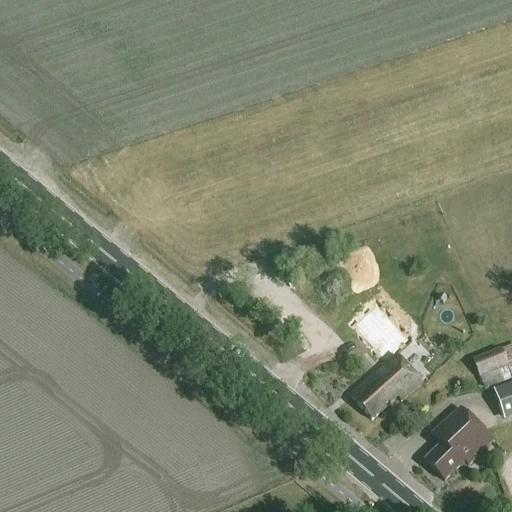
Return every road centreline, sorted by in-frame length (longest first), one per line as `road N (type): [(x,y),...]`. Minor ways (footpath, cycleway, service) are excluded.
road 1 (primary): [(413,511),(0,169)]
road 2 (unclassified): [(363,511),(0,215)]
